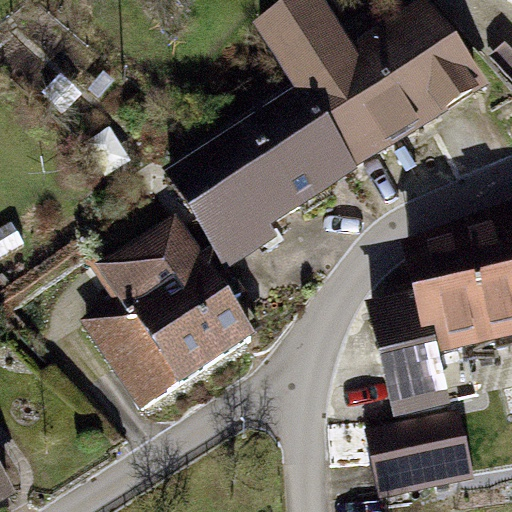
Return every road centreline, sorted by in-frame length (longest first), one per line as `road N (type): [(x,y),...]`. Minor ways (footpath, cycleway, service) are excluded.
road 1 (residential): [(306,367),(335,305),(375,255),(424,223),(511,186)]
road 2 (residential): [(81,511),(306,367)]
road 3 (residential): [(308,511),(306,367)]
